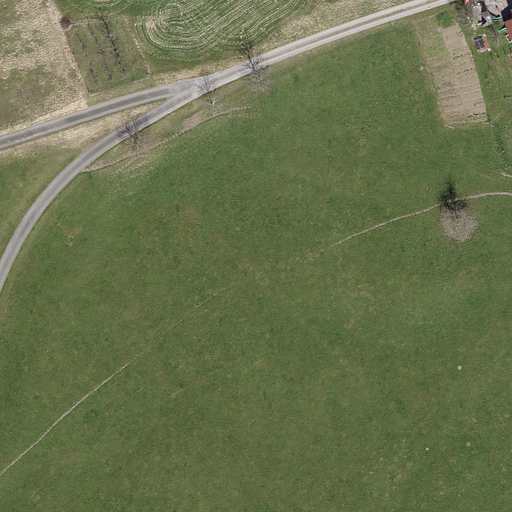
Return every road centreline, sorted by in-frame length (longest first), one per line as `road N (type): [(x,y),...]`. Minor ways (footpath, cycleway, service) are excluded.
road 1 (track): [(439,0),(0,142)]
road 2 (track): [(0,280),(21,232),(62,179),(204,82)]
